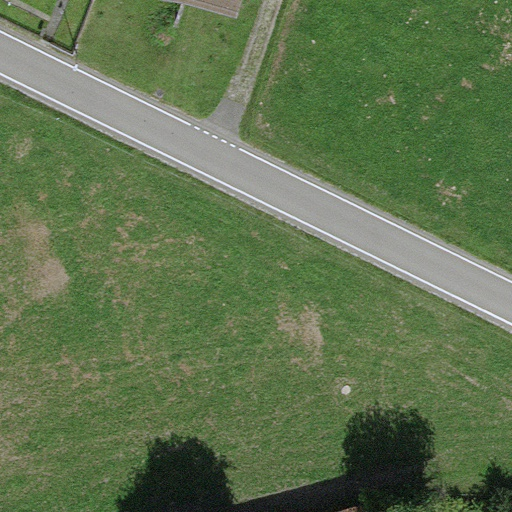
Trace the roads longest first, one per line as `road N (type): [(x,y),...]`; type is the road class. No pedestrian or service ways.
road 1 (unclassified): [(511,302),(0,52)]
road 2 (unknown): [(261,0),(207,154)]
